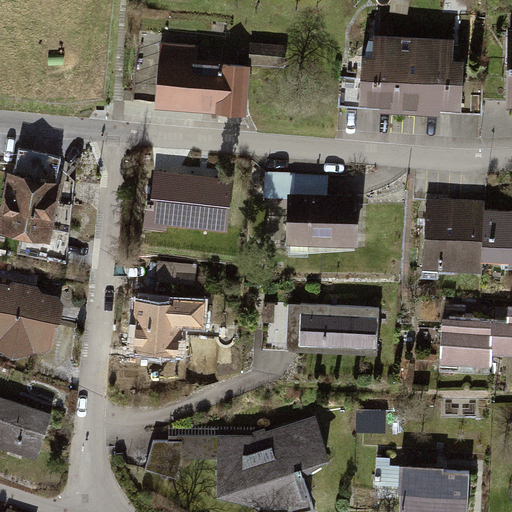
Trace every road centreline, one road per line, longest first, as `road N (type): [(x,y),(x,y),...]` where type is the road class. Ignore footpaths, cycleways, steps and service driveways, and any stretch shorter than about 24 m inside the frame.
road 1 (residential): [(115,130),(410,156),(511,154)]
road 2 (residential): [(112,175),(82,498)]
